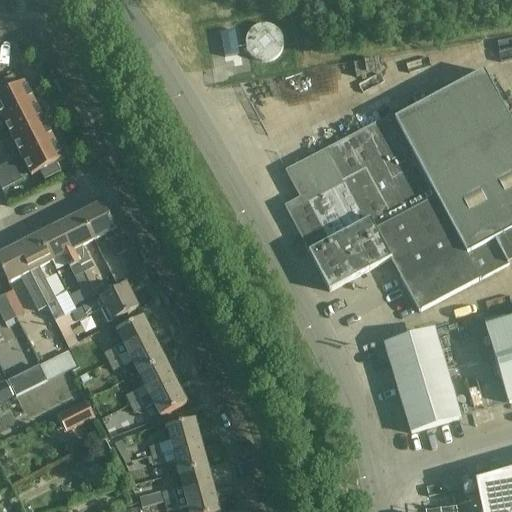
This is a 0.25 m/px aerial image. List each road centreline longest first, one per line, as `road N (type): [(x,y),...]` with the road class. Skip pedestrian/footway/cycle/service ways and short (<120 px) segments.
road 1 (secondary): [(371,482),(289,284),(123,0)]
road 2 (residential): [(255,511),(229,405),(110,177)]
road 3 (residential): [(110,177),(36,32),(0,29)]
road 4 (unclassified): [(511,438),(371,482)]
road 5 (residential): [(0,235),(110,177)]
